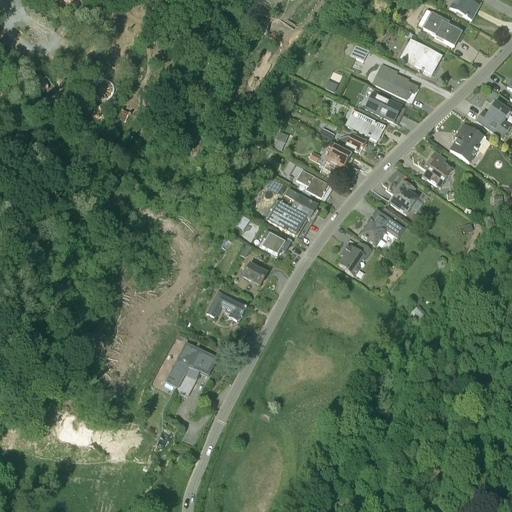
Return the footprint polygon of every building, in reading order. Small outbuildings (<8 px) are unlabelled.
[(237,21),(244,27),(268,0),(246,0),(234,13),(239,18),(237,21)] [(471,22),(479,8),(463,0),(455,0),(450,11),(471,22)] [(62,19),(51,12),(48,16),(60,23),(62,19)] [(459,30),(451,25),(430,15),(422,32),(435,38),(434,40),(454,49),(451,47),(455,40),(454,39),(458,33),(460,34),(460,33),(458,32),(459,30)] [(196,28),(203,31),(205,23),(198,21),(196,28)] [(400,59),(424,72),(423,74),(427,77),(428,75),(429,76),(435,66),(431,64),(436,56),(410,42),(400,59)] [(350,57),(363,63),(368,53),(356,46),(350,57)] [(201,99),(213,66),(198,60),(190,81),(188,81),(187,84),(189,93),(201,99)] [(372,85),(406,102),(409,95),(413,97),(417,90),(407,84),(408,83),(396,77),(397,75),(381,67),(372,85)] [(393,124),(401,108),(371,94),(370,96),(368,95),(363,105),(365,106),(363,110),(393,124)] [(480,116),(476,123),(501,141),(509,130),(502,125),(509,114),(495,104),(485,119),(480,116)] [(126,124),(129,117),(120,113),(117,119),(126,124)] [(377,143),(384,130),(350,115),(344,127),(377,143)] [(331,143),(334,137),(314,125),(310,131),(331,143)] [(458,140),(450,152),(468,166),(477,154),(475,152),(484,140),(464,126),(458,134),(463,137),(460,141),(458,140)] [(271,147),(281,152),(288,137),(278,132),(271,147)] [(375,159),(376,159),(379,152),(366,144),(349,137),(346,145),(340,142),(338,147),(360,155),(362,152),(375,159)] [(352,184),(359,172),(346,165),(349,159),(334,151),(327,164),(342,172),(339,177),(352,184)] [(309,160),(320,165),(323,160),(313,154),(309,160)] [(453,173),(445,167),(448,163),(434,154),(429,162),(432,165),(429,169),(426,166),(425,167),(429,170),(427,172),(426,172),(422,177),(427,181),(428,180),(441,190),(453,173)] [(321,202),(329,188),(302,174),(297,184),(307,190),(305,193),(321,202)] [(397,191),(399,192),(390,206),(405,217),(417,200),(420,202),(425,195),(416,188),(414,190),(403,183),(397,191)] [(267,223),(294,239),(305,220),(312,225),(318,215),(314,213),(317,208),(287,193),(280,205),(279,204),(267,223)] [(375,224),(370,221),(362,232),(362,231),(358,237),(361,239),(373,248),(385,232),(398,241),(406,231),(409,227),(384,210),(375,224)] [(246,225),(250,221),(245,216),(241,221),(246,225)] [(285,255),(291,244),(279,237),(277,241),(267,235),(259,248),(275,257),(277,258),(276,258),(277,259),(281,252),(285,255)] [(371,252),(360,244),(355,251),(348,246),(343,253),(346,255),(338,266),(346,271),(345,273),(353,278),(359,269),(357,267),(361,260),(364,262),(371,252)] [(251,250),(244,246),(239,257),(246,259),(251,250)] [(243,279),(259,288),(266,276),(249,267),(243,279)] [(241,319),(246,310),(216,295),(206,316),(214,320),(220,308),(231,314),(228,319),(237,324),(239,318),(241,319)] [(426,316),(418,308),(412,314),(421,322),(426,316)] [(245,349),(238,345),(231,358),(238,361),(245,349)] [(207,378),(215,362),(183,347),(165,383),(175,389),(186,367),(207,378)]
